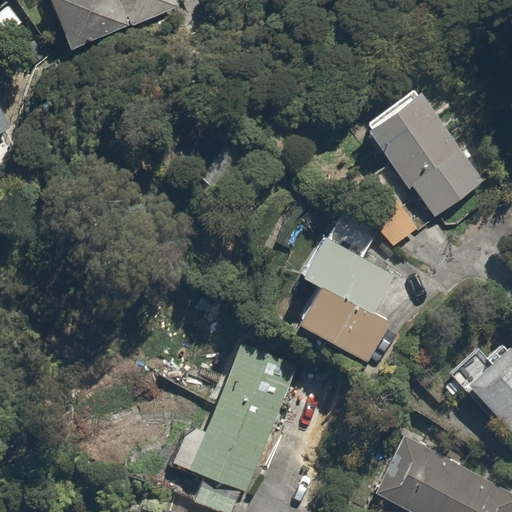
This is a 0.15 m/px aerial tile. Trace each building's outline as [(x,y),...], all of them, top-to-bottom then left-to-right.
[(48,0),(69,52),(179,9),(175,0),(48,0)] [(411,81),(358,127),(435,213),(487,167),(411,81)] [(0,105),(0,130),(10,126),(0,105)] [(379,171),(350,203),(394,243),(423,211),(379,171)] [(320,232),(296,276),(314,285),(370,316),(393,273),(320,232)] [(370,316),(314,285),(294,322),(366,361),(386,325),(370,316)] [(511,339),(466,386),(511,432),(511,339)] [(183,420),(165,461),(205,478),(194,502),(216,511),(232,511),(297,366),(240,341),(202,428),(183,420)] [(511,493),(397,432),(368,487),(414,511),(509,511),(511,508),(511,493)]
